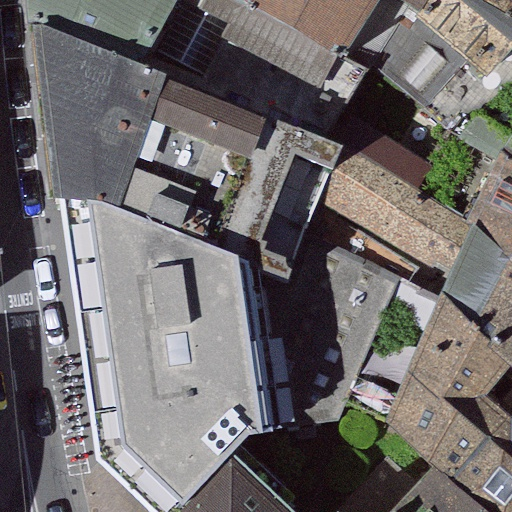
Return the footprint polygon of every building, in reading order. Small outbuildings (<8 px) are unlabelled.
[(322,47),(226,0),(42,0),(46,37),(300,141),(308,108),(322,47)] [(226,0),(322,47),(349,0),(226,0)] [(511,0),(386,0),(362,45),(458,111),(479,125),(487,111),(506,80),(511,84),(511,0)] [(300,141),(46,37),(72,207),(81,207),(101,208),(279,266),(292,233),(303,208),(309,195),(332,144),(300,141)] [(511,250),(511,137),(479,125),(458,111),(438,155),(465,168),(461,179),(480,192),(475,200),(308,108),(300,141),(332,144),(485,226),(511,250)] [(511,123),(487,111),(479,125),(511,137),(511,123)] [(449,299),(511,353),(511,250),(485,226),(332,144),(309,195),(428,257),(430,251),(444,257),(463,263),(456,283),(303,208),(292,233),(387,267),(449,299)] [(101,208),(81,207),(115,457),(164,511),(186,511),(249,447),(339,428),(376,313),(387,267),(292,233),(279,266),(101,208)] [(497,511),(511,511),(511,353),(449,299),(387,267),(376,313),(406,324),(413,303),(439,320),(395,430),(497,511)] [(186,511),(497,511),(395,430),(393,439),(447,479),(428,494),(395,467),(357,511),(332,511),(249,447),(186,511)]
